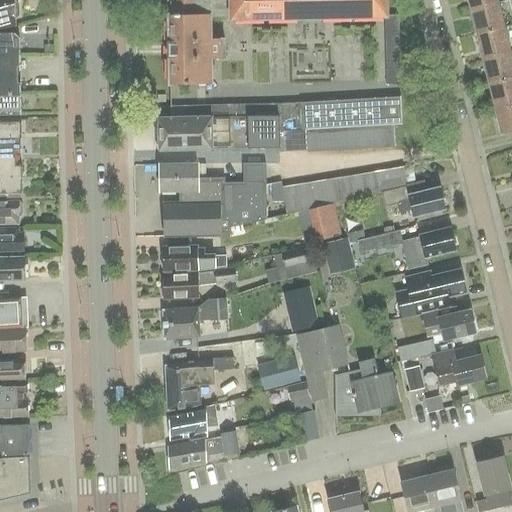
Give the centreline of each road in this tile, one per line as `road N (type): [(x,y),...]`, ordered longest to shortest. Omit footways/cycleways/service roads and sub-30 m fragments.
road 1 (tertiary): [(109,505),(95,0)]
road 2 (track): [(70,158),(466,151)]
road 3 (residential): [(432,0),(511,351)]
road 4 (residential): [(199,494),(511,416)]
